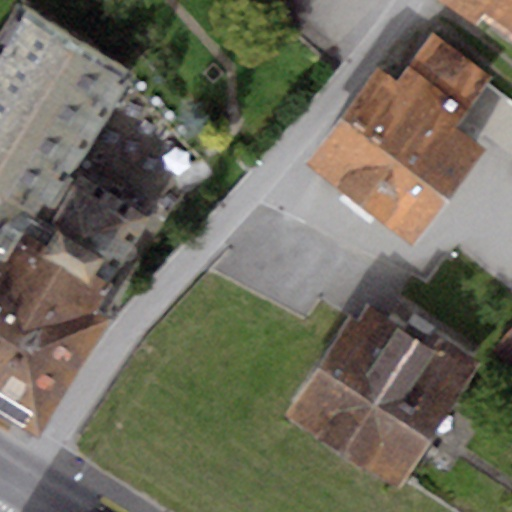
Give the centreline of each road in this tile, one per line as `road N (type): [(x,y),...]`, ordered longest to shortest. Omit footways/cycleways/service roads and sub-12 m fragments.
road 1 (residential): [(408,0),(116,341),(23,483)]
road 2 (track): [(408,0),(511,70)]
